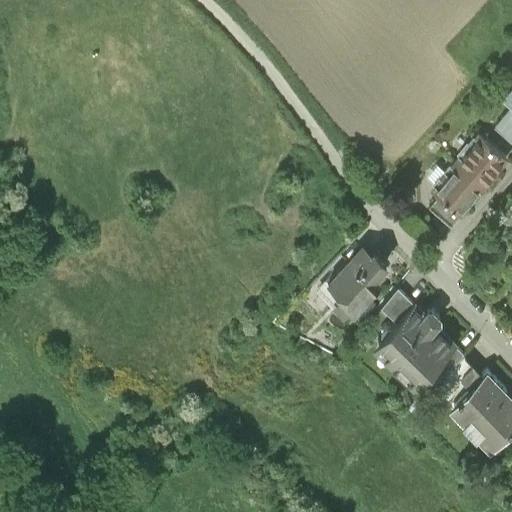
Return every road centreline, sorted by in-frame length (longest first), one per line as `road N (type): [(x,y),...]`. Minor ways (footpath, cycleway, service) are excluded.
road 1 (track): [(228,0),(387,199)]
road 2 (residential): [(431,247),(511,341)]
